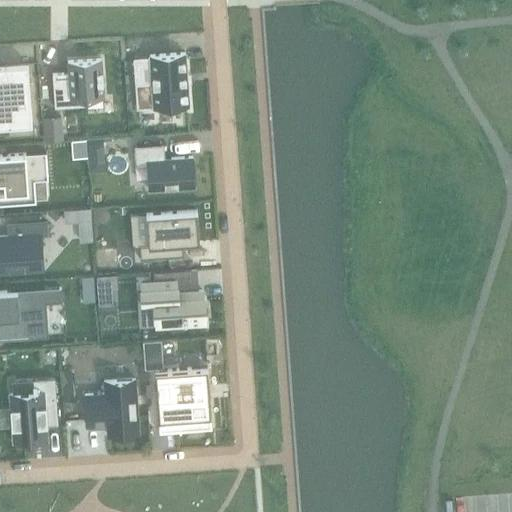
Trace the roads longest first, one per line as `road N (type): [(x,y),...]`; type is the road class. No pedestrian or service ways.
road 1 (residential): [(257,459),(219,0)]
road 2 (residential): [(0,476),(257,459)]
